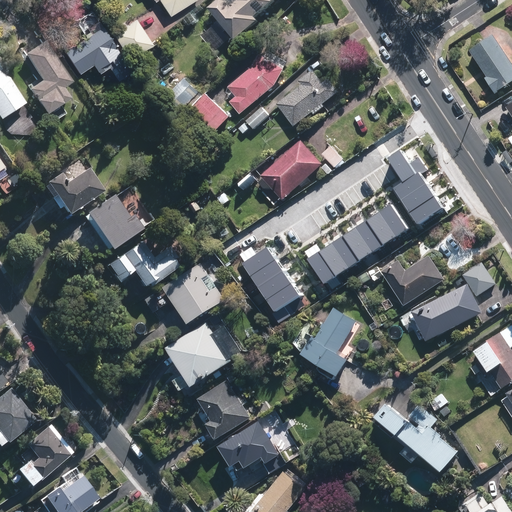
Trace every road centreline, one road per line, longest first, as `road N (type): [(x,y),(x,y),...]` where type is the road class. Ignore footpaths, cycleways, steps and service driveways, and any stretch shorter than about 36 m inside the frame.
road 1 (residential): [(176,511),(0,287)]
road 2 (secondary): [(401,52),(511,219)]
